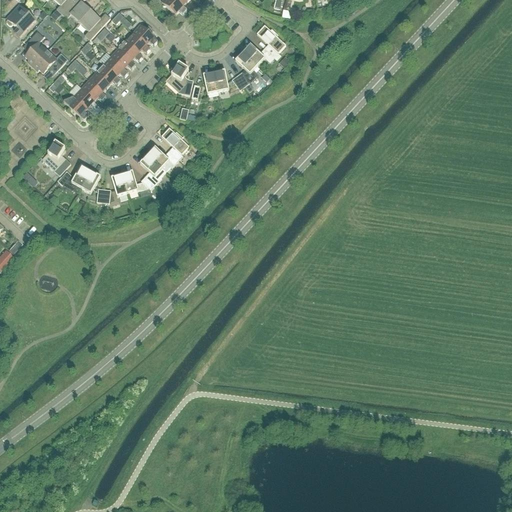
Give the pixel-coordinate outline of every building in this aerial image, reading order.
[(57,12),(62,17),(77,0),(51,0),(60,8),(57,12)] [(71,17),(79,26),(91,13),(82,5),(86,0),(77,0),(62,17),(67,21),(71,17)] [(173,0),(165,0),(162,4),(163,6),(163,9),(166,9),(175,17),(179,14),(183,17),(187,13),(183,9),(173,0)] [(189,0),(173,0),(183,9),(190,1),(189,0)] [(15,35),(20,40),(36,24),(19,8),(7,21),(8,22),(6,23),(6,25),(10,28),(12,28),(13,27),(18,32),(15,35)] [(91,13),(79,26),(89,34),(85,38),(90,43),(110,21),(105,16),(100,22),(91,13)] [(119,15),(115,19),(120,23),(123,19),(119,15)] [(120,23),(115,19),(111,23),(116,27),(120,23)] [(140,27),(133,35),(147,48),(150,45),(153,49),(157,44),(158,45),(158,44),(154,41),(154,40),(145,31),(145,28),(142,28),(140,27)] [(264,51),(274,61),(277,63),(281,59),(278,56),(286,48),(276,39),(278,38),(272,32),(270,33),(265,28),(257,36),(268,47),(264,51)] [(105,31),(100,35),(105,39),(109,35),(105,31)] [(28,65),(33,70),(48,53),(39,45),(44,40),(37,34),(25,47),(31,53),(25,59),(29,63),(28,65)] [(105,39),(100,35),(96,39),(101,44),(105,39)] [(133,35),(125,43),(139,56),(142,53),(146,57),(150,52),(147,48),(133,35)] [(119,50),(118,51),(132,64),(135,61),(139,65),(143,60),(139,56),(125,43),(125,44),(119,45),(119,50)] [(250,47),(243,55),(257,69),(265,61),(270,65),(274,61),(264,51),(260,56),(250,47)] [(118,51),(111,59),(125,72),(126,71),(130,74),(136,68),(132,64),(118,51)] [(48,53),(33,70),(38,74),(39,72),(43,76),(50,70),(56,75),(68,63),(61,56),(56,61),(48,53)] [(242,75),(237,79),(245,90),(258,80),(253,73),(257,69),(243,55),(235,63),(245,72),(242,75)] [(103,67),(117,80),(121,76),(125,79),(129,76),(125,72),(111,59),(103,67)] [(75,63),(71,67),(76,71),(79,67),(75,63)] [(76,71),(71,67),(67,71),(72,75),(76,71)] [(103,67),(96,75),(110,88),(117,80),(103,67)] [(166,84),(179,96),(190,98),(193,83),(188,82),(185,80),(189,75),(181,67),(166,84)] [(225,73),(214,75),(218,95),(229,92),(225,73)] [(96,75),(89,83),(102,96),(110,88),(96,75)] [(218,95),(214,75),(203,77),(207,97),(218,95)] [(61,78),(56,82),(61,87),(65,82),(61,78)] [(245,90),(237,79),(232,82),(240,93),(245,90)] [(61,87),(56,82),(52,87),(57,91),(61,87)] [(89,83),(81,91),(95,104),(98,101),(102,104),(106,100),(102,96),(89,83)] [(192,101),(198,102),(201,89),(194,88),(192,101)] [(81,91),(74,99),(88,112),(95,104),(81,91)] [(88,112),(74,99),(73,100),(64,104),(84,124),(89,118),(85,115),(88,112)] [(182,111),(180,122),(186,123),(189,112),(182,111)] [(173,149),(169,154),(179,163),(183,158),(182,157),(189,149),(181,142),(183,140),(176,135),(175,136),(169,131),(162,139),(173,149)] [(15,142),(9,150),(17,156),(23,148),(15,142)] [(42,162),(60,179),(71,167),(62,158),(66,154),(57,146),(42,162)] [(155,150),(147,158),(162,171),(166,167),(172,170),(179,163),(169,154),(165,158),(155,150)] [(149,175),(145,179),(155,188),(162,181),(158,176),(162,171),(147,158),(140,166),(149,175)] [(71,185),(81,191),(91,173),(81,168),(71,185)] [(91,173),(81,191),(91,196),(101,179),(91,173)] [(67,174),(58,184),(62,188),(71,178),(67,174)] [(133,174),(122,177),(128,196),(138,193),(133,174)] [(128,196),(122,177),(111,180),(117,199),(128,196)] [(155,188),(145,179),(141,184),(151,193),(155,188)] [(17,243),(8,252),(13,257),(22,247),(17,243)] [(13,257),(8,252),(4,257),(9,261),(13,257)]
